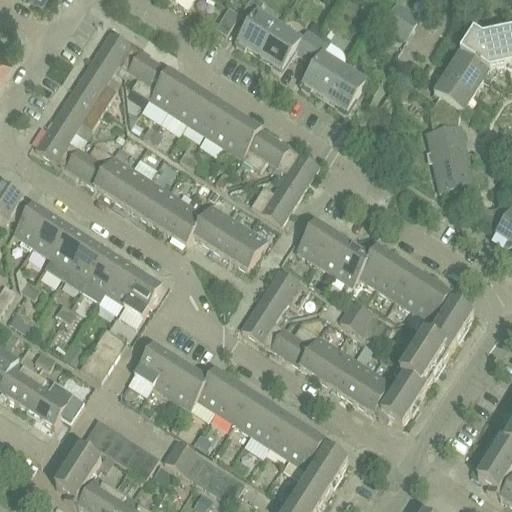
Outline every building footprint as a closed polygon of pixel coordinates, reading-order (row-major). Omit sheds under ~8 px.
[(161,0),(174,8),(176,5),(184,10),(188,9),(193,0),(161,0)] [(252,0),(240,19),(239,20),(240,21),(250,28),(235,50),(244,55),(246,51),(260,61),(280,31),(279,31),(258,17),(264,7),(252,0)] [(397,7),(390,17),(390,18),(413,34),(421,22),(397,7)] [(240,21),(239,20),(240,19),(229,12),(216,33),(227,40),(240,21)] [(280,78),(293,57),(305,64),(319,41),(319,40),(308,33),(309,32),(287,18),(279,31),(280,31),(260,61),(273,69),(271,72),(280,78)] [(382,30),(406,46),(413,34),(390,18),(382,30)] [(311,94),(326,103),(345,73),(343,72),(345,67),(345,63),(344,59),(342,54),(330,47),(330,48),(328,48),(338,32),(329,26),(319,40),(319,41),(305,64),(314,70),(301,92),(309,97),(311,94)] [(511,35),(503,37),(483,42),(474,36),(459,59),(489,77),(511,72),(511,35)] [(111,38),(93,67),(112,80),(119,70),(129,76),(141,57),(111,38)] [(0,49),(0,77),(12,58),(0,49)] [(170,75),(141,57),(129,76),(139,83),(132,93),(151,105),(170,75)] [(459,59),(447,78),(476,97),(489,77),(459,59)] [(93,67),(74,96),(105,116),(117,96),(106,90),(112,80),(93,67)] [(367,86),(345,73),(326,103),(338,110),(335,114),(346,121),(367,86)] [(151,105),(169,117),(188,87),(170,75),(151,105)] [(434,98),(440,102),(430,118),(442,121),(450,108),(464,117),(476,97),(447,78),(434,98)] [(169,117),(187,129),(206,99),(188,87),(169,117)] [(74,96),(56,125),(77,139),(83,129),(93,135),(105,116),(74,96)] [(187,129),(205,140),(224,110),(206,99),(187,129)] [(205,140),(223,152),(243,122),(224,110),(205,140)] [(136,127),(139,122),(128,117),(132,134),(134,130),(136,127)] [(445,134),(442,121),(430,118),(434,136),(426,138),(440,198),(486,188),(482,170),(470,173),(461,131),(445,134)] [(262,134),(243,122),(223,152),(243,164),(262,134)] [(37,155),(67,174),(80,154),(71,148),(77,139),(56,125),(37,155)] [(136,128),(132,134),(138,138),(142,132),(136,128)] [(144,142),(151,147),(157,136),(150,132),(144,142)] [(291,153),(262,134),(243,164),(262,177),(269,166),(278,172),(291,153)] [(352,140),(343,134),(335,147),(344,152),(352,140)] [(151,147),(158,151),(165,141),(157,136),(151,147)] [(125,143),(118,139),(115,144),(122,149),(125,143)] [(90,160),(80,154),(67,174),(94,192),(114,161),(96,150),(90,160)] [(94,192),(114,204),(134,174),(123,167),(129,157),(120,152),(114,161),(94,192)] [(320,171),(291,153),(278,172),(287,178),(281,188),(301,201),(320,171)] [(180,166),(187,170),(194,159),(186,155),(180,166)] [(187,170),(195,175),(201,164),(194,159),(187,170)] [(146,165),(141,174),(158,184),(163,176),(146,165)] [(114,204),(133,216),(152,185),(134,174),(114,204)] [(223,178),(216,188),(223,193),(230,183),(223,178)] [(133,216),(151,228),(170,197),(152,185),(133,216)] [(0,187),(0,229),(4,232),(10,221),(23,202),(0,187)] [(252,212),(281,231),(301,201),(281,188),(275,198),(265,192),(252,212)] [(213,195),(208,202),(214,206),(220,198),(213,195)] [(151,228),(169,239),(189,209),(170,197),(151,228)] [(53,222),(23,202),(10,221),(21,228),(13,239),(22,245),(19,249),(30,256),(33,252),(34,252),(53,222)] [(169,239),(187,251),(213,211),(211,210),(205,219),(189,209),(169,239)] [(187,251),(190,247),(194,241),(212,253),(231,222),(213,211),(187,251)] [(511,213),(496,239),(511,249),(511,213)] [(34,252),(52,264),(71,233),(53,222),(34,252)] [(242,229),(231,222),(212,253),(230,264),(249,234),(248,233),(252,227),(245,223),(242,229)] [(297,255),(309,263),(305,268),(313,273),(316,268),(335,238),(316,226),(297,255)] [(46,273),(64,285),(90,245),(71,233),(52,264),(46,273)] [(268,246),(249,234),(230,264),(248,276),(268,246)] [(353,250),(335,238),(316,268),(334,279),(353,250)] [(64,285),(82,297),(108,257),(90,245),(64,285)] [(334,279),(352,291),(353,292),(360,282),(358,281),(371,262),(370,261),(353,250),(334,279)] [(377,251),(374,256),(370,261),(371,262),(358,281),(360,282),(376,293),(396,263),(377,251)] [(100,308),(106,299),(126,268),(108,257),(82,297),(100,308)] [(376,293),(395,305),(414,275),(396,263),(376,293)] [(106,299),(124,311),(144,280),(126,268),(106,299)] [(395,305),(413,317),(432,287),(414,275),(395,305)] [(297,315),(309,295),(310,295),(280,276),(261,305),(281,317),(287,308),(297,315)] [(163,292),(144,280),(124,311),(144,323),(163,292)] [(21,296),(23,298),(28,301),(35,291),(27,286),(21,296)] [(432,329),(451,299),(432,287),(413,317),(432,329)] [(12,304),(16,297),(5,290),(1,297),(12,304)] [(42,295),(35,291),(28,301),(35,305),(42,295)] [(0,305),(8,310),(12,304),(1,297),(0,298),(0,305)] [(402,431),(420,403),(474,320),(461,312),(465,307),(456,301),(429,343),(425,340),(417,352),(412,349),(403,364),(408,367),(401,378),(405,381),(379,422),(388,428),(391,424),(402,431)] [(284,335),(274,328),(281,317),(261,305),(242,335),(272,354),(284,335)] [(339,326),(381,353),(394,333),(352,306),(339,326)] [(71,314),(63,309),(57,320),(64,325),(71,314)] [(78,318),(71,314),(64,325),(71,329),(78,318)] [(294,341),(285,335),(284,335),(272,354),(299,371),(318,342),(301,330),(294,341)] [(6,333),(4,335),(0,341),(0,344),(6,348),(13,338),(6,333)] [(121,357),(127,348),(128,347),(107,333),(100,343),(121,357)] [(20,342),(13,338),(6,348),(13,353),(20,342)] [(299,371),(318,383),(337,353),(318,342),(299,371)] [(115,367),(121,357),(100,343),(94,354),(115,367)] [(74,349),(63,364),(75,372),(85,356),(74,349)] [(153,349),(134,379),(148,388),(143,395),(149,399),(173,361),(153,349)] [(318,383),(337,395),(355,365),(360,358),(353,353),(348,361),(337,353),(318,383)] [(108,377),(115,367),(94,354),(87,364),(108,377)] [(0,357),(0,397),(19,368),(1,356),(0,357)] [(42,356),(41,357),(35,367),(43,372),(50,361),(42,356)] [(57,366),(50,361),(43,372),(50,376),(57,366)] [(191,373),(173,361),(149,399),(146,404),(152,408),(160,396),(172,403),(191,373)] [(101,387),(108,377),(87,364),(80,374),(101,387)] [(337,395),(355,407),(374,377),(355,365),(337,395)] [(0,397),(18,410),(38,380),(19,368),(0,397)] [(215,375),(212,380),(209,385),(191,373),(172,403),(190,415),(216,375),(215,375)] [(198,405),(215,416),(234,387),(216,375),(190,415),(191,416),(198,405)] [(394,390),(374,377),(355,407),(375,419),(394,390)] [(18,410),(37,421),(56,391),(38,380),(18,410)] [(93,406),(97,393),(77,386),(73,399),(93,406)] [(215,416),(233,428),(252,399),(234,387),(215,416)] [(72,430),(85,410),(75,404),(56,391),(37,421),(56,434),(62,424),(72,430)] [(271,411),(252,399),(233,428),(252,440),(271,411)] [(289,422),(271,411),(252,440),(245,450),(264,461),(270,451),(289,422)] [(307,434),(289,422),(270,451),(288,463),(307,434)] [(85,445),(96,451),(109,431),(99,425),(85,445)] [(511,429),(478,483),(490,491),(487,495),(496,501),(511,475),(511,429)] [(96,451),(106,458),(119,438),(109,431),(96,451)] [(308,476),(327,447),(307,434),(288,463),(308,476)] [(106,458),(107,459),(116,464),(129,444),(119,438),(106,458)] [(139,451),(129,444),(116,464),(126,471),(139,451)] [(164,467),(233,510),(245,490),(177,447),(164,467)] [(331,449),(289,511),(319,511),(349,467),(336,458),(339,454),(331,449)] [(149,457),(139,451),(126,471),(136,478),(149,457)] [(81,453),(68,472),(89,486),(99,471),(106,476),(113,467),(105,462),(102,467),(81,453)] [(146,484),(156,469),(159,463),(149,457),(136,478),(146,484)] [(246,473),(236,466),(232,474),(242,480),(246,473)] [(65,504),(74,510),(89,486),(68,472),(56,491),(68,499),(65,504)] [(97,482),(77,511),(104,511),(116,494),(97,482)] [(511,484),(500,503),(511,510),(511,484)] [(129,511),(134,506),(116,494),(104,511),(129,511)] [(283,494),(278,501),(286,506),(291,499),(283,494)] [(203,499),(194,511),(208,511),(213,505),(203,499)]
